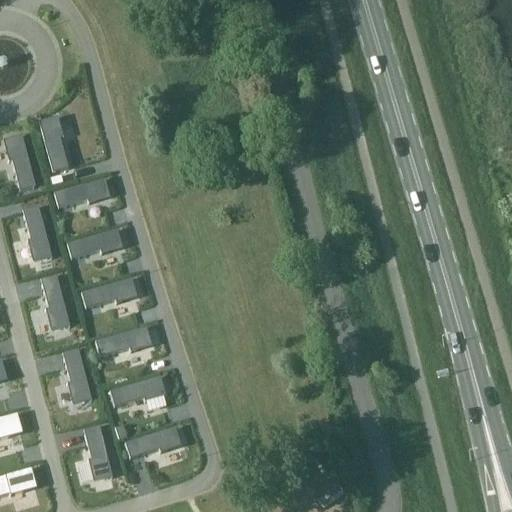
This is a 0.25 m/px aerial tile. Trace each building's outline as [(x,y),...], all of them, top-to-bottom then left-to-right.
[(56,125),(39,129),(52,178),(68,173),(60,144),(62,144),(56,125)] [(21,142),(4,147),(9,166),(11,166),(19,195),(34,190),(21,142)] [(60,178),(49,181),(51,189),(62,186),(60,178)] [(101,183),(53,197),(58,212),(87,204),(87,206),(106,200),(101,183)] [(36,209),(20,213),(32,262),(48,258),(36,209)] [(114,234),(66,248),(71,264),(100,255),(100,257),(119,251),(114,234)] [(55,280),(39,284),(47,313),(45,313),(50,333),(68,328),(55,280)] [(129,283),(81,296),(85,312),(114,304),(115,306),(134,300),(129,283)] [(143,331),(95,345),(99,360),(128,352),(129,354),(148,349),(143,331)] [(76,353),(61,357),(69,386),(67,387),(72,406),(89,402),(76,353)] [(157,381),(109,395),(114,410),(143,402),(143,404),(162,399),(157,381)] [(9,417),(0,419),(0,441),(15,438),(9,417)] [(122,429),(114,431),(118,443),(126,441),(122,429)] [(98,430),(83,434),(90,463),(88,464),(93,483),(111,478),(98,430)] [(172,432),(124,447),(129,462),(158,453),(159,455),(178,449),(172,432)] [(29,472),(0,479),(0,498),(7,496),(8,498),(35,491),(29,472)]
